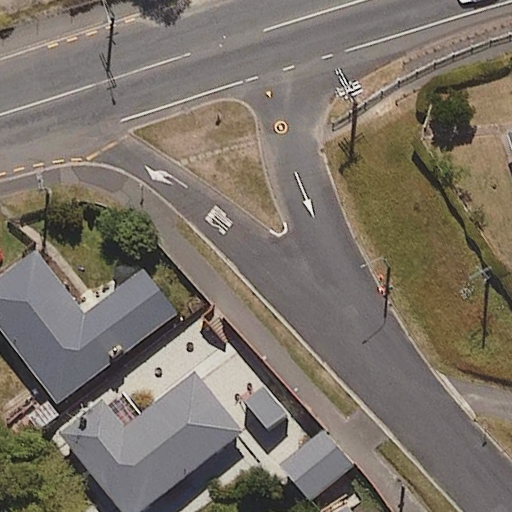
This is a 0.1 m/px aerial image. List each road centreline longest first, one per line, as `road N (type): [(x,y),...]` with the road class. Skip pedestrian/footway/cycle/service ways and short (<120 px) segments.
road 1 (residential): [(335,294),(43,102)]
road 2 (residential): [(335,294),(511,511)]
road 3 (residential): [(287,24),(282,98),(335,294)]
road 4 (secondary): [(43,102),(287,24)]
